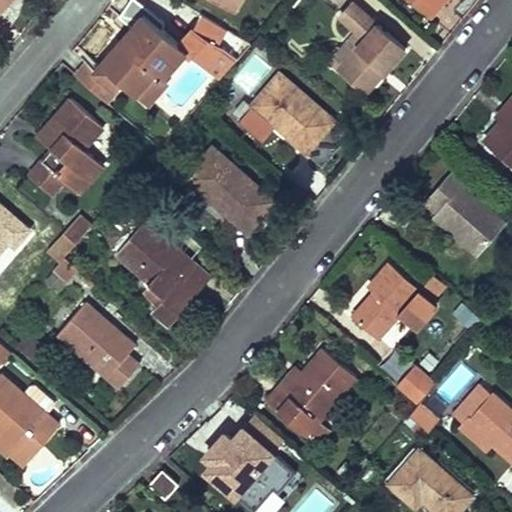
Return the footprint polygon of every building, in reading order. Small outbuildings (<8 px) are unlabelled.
[(225,12),(232,0),(220,0),(217,6),(225,12)] [(407,44),(358,0),(351,0),(339,13),(363,35),(337,65),(365,91),(407,44)] [(414,0),(433,16),(444,2),(441,0),(414,0)] [(220,29),(195,15),(183,35),(190,40),(207,51),(220,29)] [(100,69),(137,101),(178,53),(172,47),(135,16),(115,39),(121,44),(100,69)] [(183,35),(172,47),(178,53),(190,40),(183,35)] [(121,44),(115,39),(94,64),(100,69),(121,44)] [(338,124),(281,72),(243,113),(269,136),(279,125),(311,154),(338,124)] [(95,123),(64,94),(36,125),(53,141),(45,150),(38,157),(57,174),(72,188),(95,162),(76,144),(95,123)] [(511,106),(498,122),(504,128),(507,131),(511,125),(511,106)] [(53,141),(36,125),(28,133),(45,150),(53,141)] [(490,143),(511,162),(511,125),(507,131),(504,128),(490,143)] [(276,203),(213,147),(187,176),(250,232),(276,203)] [(57,174),(38,157),(25,172),(43,189),(57,174)] [(439,215),(435,220),(478,255),(502,225),(462,192),(468,184),(455,173),(428,206),(439,215)] [(81,213),(47,250),(60,263),(95,226),(81,213)] [(0,258),(22,236),(0,216),(0,258)] [(145,224),(117,256),(163,296),(151,310),(169,325),(188,302),(178,294),(187,284),(181,279),(192,265),(145,224)] [(434,300),(392,264),(369,292),(376,298),(371,304),(366,300),(352,317),(380,340),(398,319),(410,329),(434,300)] [(209,279),(192,265),(181,279),(187,284),(178,294),(188,302),(209,279)] [(88,302),(60,336),(122,388),(141,364),(128,354),(137,344),(88,302)] [(305,434),(355,378),(324,350),(303,374),(283,396),(277,390),(267,400),(305,434)] [(397,388),(419,406),(437,385),(415,367),(397,388)] [(296,368),(277,390),(283,396),(303,374),(296,368)] [(0,373),(0,441),(10,450),(23,460),(52,426),(40,416),(45,411),(0,373)] [(511,406),(497,393),(473,420),(491,436),(488,438),(511,460),(511,406)] [(423,402),(411,417),(430,432),(442,417),(423,402)] [(224,426),(202,452),(209,458),(202,466),(236,495),(287,436),(255,408),(233,433),(224,426)] [(491,436),(473,420),(468,416),(457,429),(479,447),(488,438),(491,436)] [(10,450),(0,441),(0,454),(3,457),(10,450)] [(458,511),(473,496),(419,448),(388,483),(415,508),(425,496),(431,501),(428,505),(435,511),(458,511)] [(164,469),(150,484),(167,498),(180,484),(164,469)]
